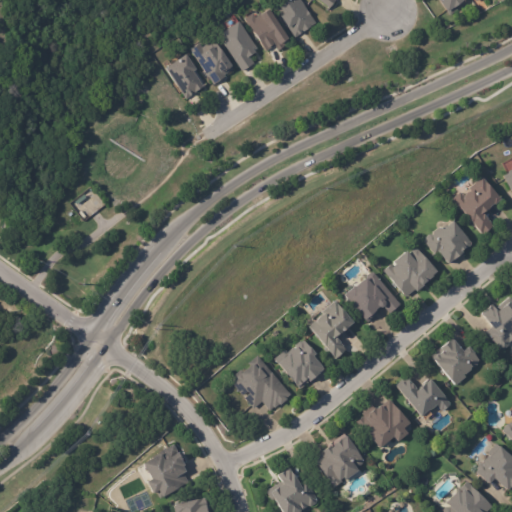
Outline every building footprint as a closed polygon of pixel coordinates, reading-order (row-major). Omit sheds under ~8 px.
[(305,33),(304,33),(301,35),(302,35),(298,38),(298,37),(293,40),(280,20),(280,19),(274,10),(288,1),(287,0),(297,0),(315,25),(310,28),(311,29),(305,33)] [(337,0),(330,11),(314,0),(312,3),(308,0),(337,0)] [(468,0),(462,4),(462,5),(456,10),(457,12),(450,17),(448,15),(447,15),(435,0),(468,0)] [(282,49),(277,53),(274,48),(265,54),(244,21),(252,16),(255,20),(267,12),(289,45),(282,49)] [(256,51),(253,53),(255,55),(249,59),(253,66),(241,74),(218,38),(238,24),(256,51)] [(225,74),(222,76),(223,78),(212,86),(189,51),(198,45),(200,49),(208,44),(210,46),(214,44),(231,70),(225,74)] [(194,71),(192,73),(203,87),(185,100),(165,70),(185,56),(195,70),(194,71)] [(511,191),(511,192),(503,176),(507,173),(508,171),(511,169),(511,191)] [(495,204),(494,205),(493,204),(488,207),(489,208),(483,213),(483,212),(480,214),(481,216),(483,215),(492,226),(482,235),(451,199),(459,192),(463,197),(471,190),(469,187),(481,177),(500,199),(495,204)] [(463,250),(461,251),(462,253),(448,264),(438,252),(434,255),(423,242),(425,240),(425,237),(429,234),(431,235),(432,235),(432,232),(438,228),(441,228),(442,229),(452,221),(470,243),(464,248),(465,248),(463,250)] [(417,250),(436,272),(431,277),(422,285),(423,286),(416,293),(414,291),(405,298),(383,272),(392,263),(392,262),(405,251),(407,254),(412,249),(417,250)] [(387,313),(382,307),(381,309),(378,308),(375,311),(375,312),(377,314),(366,323),(343,296),(354,287),(370,273),(372,274),(399,306),(389,315),(387,313)] [(346,324),(334,334),(333,335),(344,348),(333,357),(306,325),(311,320),(313,319),(318,314),(321,313),(319,310),(332,299),(350,321),(346,324)] [(511,304),(511,340),(508,343),(509,346),(504,350),(502,350),(501,350),(486,332),(491,328),(488,323),(484,319),(485,319),(481,314),(484,312),(484,311),(491,305),(495,310),(497,312),(510,302),(511,304)] [(320,367),(315,371),(316,372),(306,380),(298,387),(297,386),(296,387),(295,386),(292,382),(291,383),(270,357),(281,348),(284,351),(290,346),(292,346),(293,346),(292,343),(296,340),(299,340),(301,339),(313,353),(310,355),(319,366),(320,367)] [(451,339),(452,341),(453,341),(462,352),(468,347),(479,361),(477,362),(477,365),(463,376),(465,378),(455,387),(451,382),(450,382),(430,356),(451,339)] [(281,399),(277,403),(275,402),(271,406),(270,405),(266,408),(258,400),(250,407),(240,396),(245,392),(244,390),(239,394),(227,380),(230,377),(229,375),(254,354),(287,392),(282,396),(283,397),(281,399)] [(406,378),(416,391),(422,386),(421,385),(428,379),(428,380),(429,380),(449,404),(448,405),(449,406),(442,412),(442,411),(441,412),(436,406),(429,412),(428,411),(420,418),(398,390),(395,386),(405,377),(406,378)] [(410,427),(404,432),(406,435),(397,443),(392,438),(378,450),(355,423),(362,417),(360,415),(371,406),(375,410),(379,406),(380,407),(388,400),(410,426),(410,427)] [(511,440),(503,432),(502,430),(507,425),(509,425),(511,421),(511,440)] [(357,472),(344,482),(343,479),(340,481),(342,483),(333,489),(312,461),(322,454),(321,452),(329,447),(330,449),(333,447),(332,446),(345,437),(362,460),(362,465),(358,468),(355,467),(354,468),(357,472)] [(177,455),(180,461),(179,461),(183,467),(181,468),(184,473),(182,474),(187,483),(159,500),(155,493),(151,495),(145,484),(150,480),(141,465),(155,457),(154,456),(172,445),(177,453),(176,454),(177,455)] [(506,454),(511,459),(511,488),(511,490),(510,489),(507,492),(494,480),(489,485),(475,473),(476,472),(476,468),(479,465),(482,465),(482,462),(487,457),(489,457),(486,455),(495,445),(499,448),(506,454)] [(288,469),(298,485),(304,482),(317,501),(315,503),(315,505),(310,508),(307,507),(299,511),(280,511),(273,501),(271,503),(264,492),(280,482),(276,477),(288,469)] [(490,509),(487,511),(442,511),(445,508),(449,508),(445,504),(457,491),(458,492),(466,483),(466,482),(470,486),(470,487),(491,507),(490,509)] [(204,501),(205,507),(208,506),(209,511),(172,511),(171,508),(174,507),(173,506),(203,499),(204,501)]
